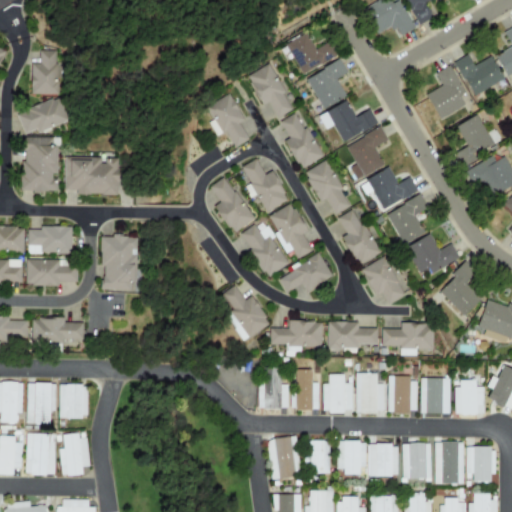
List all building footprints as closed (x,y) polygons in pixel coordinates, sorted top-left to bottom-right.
[(398,35),(411,29),(396,0),(392,0),(389,2),(388,0),(377,0),(360,8),(374,36),(393,26),(398,35)] [(422,3),(427,0),(403,0),(416,25),(430,18),(422,3)] [(493,56),(505,77),(511,72),(511,26),(502,33),(510,46),(493,56)] [(299,75),(333,57),(326,42),(313,49),(304,33),(283,44),(299,75)] [(28,94),(54,95),(55,51),(37,50),(37,64),(29,63),(28,94)] [(470,96),(502,80),(489,56),(471,66),(465,55),(452,62),(470,96)] [(320,110),(344,96),(334,79),(344,73),(337,60),(303,79),(320,110)] [(291,109),(266,64),(244,76),(261,105),(266,102),(275,118),(291,109)] [(437,120),(462,106),(458,97),(463,94),(448,66),(433,73),(440,86),(423,95),(437,120)] [(214,136),(224,131),(231,146),(251,136),(230,93),(203,106),(210,121),(207,122),(214,136)] [(21,134),(34,130),(35,132),(65,123),(58,98),(14,112),(21,134)] [(375,122),(366,108),(352,116),(343,102),(316,118),(324,131),(332,126),(341,142),(375,122)] [(278,122),(287,138),(283,141),(298,169),(320,157),(296,112),(278,122)] [(453,127),(464,147),(452,154),(458,165),(499,143),(492,129),(485,133),(475,115),(453,127)] [(353,167),(349,169),(356,180),(383,165),(372,146),(383,139),(376,127),(342,147),(353,167)] [(55,138),(20,137),(19,192),(55,192),(55,138)] [(511,184),(511,172),(504,156),(493,161),(491,157),(462,171),(467,181),(478,176),(489,196),(511,184)] [(116,195),(116,158),(62,158),(62,191),(74,190),(74,195),(116,195)] [(239,167),(248,183),(242,186),(248,197),(253,195),(263,212),(286,200),(270,171),(262,175),(253,159),(239,167)] [(301,173),(317,202),(324,198),(332,214),(347,206),(338,189),(339,189),(324,160),(301,173)] [(364,180),(380,210),(415,191),(407,176),(393,184),(385,169),(364,180)] [(217,202),(212,206),(230,233),(251,220),(223,176),(207,186),(217,202)] [(511,225),(506,231),(511,237),(511,192),(500,205),(511,215),(511,225)] [(400,245),(422,233),(412,215),(425,208),(418,195),(383,214),(400,245)] [(265,217),(274,233),(273,234),(284,254),(292,250),(296,258),(310,250),(300,232),(303,231),(287,204),(265,217)] [(376,254),(352,209),(335,218),(344,235),(340,236),(355,265),(376,254)] [(0,252),(21,252),(21,226),(0,226),(0,252)] [(237,234),(263,278),(286,264),(265,226),(255,232),(251,226),(237,234)] [(25,253),(69,254),(69,228),(25,227),(25,253)] [(429,274),(456,258),(448,244),(436,251),(427,234),(402,248),(416,274),(426,269),(429,274)] [(135,236),(99,236),(99,291),(135,291),(135,236)] [(303,292),(330,278),(317,254),(275,277),(284,293),(299,284),(303,292)] [(359,268),(372,296),(380,292),(385,304),(406,294),(396,271),(393,272),(385,256),(359,268)] [(0,284),(19,284),(18,259),(0,259),(0,284)] [(74,282),(74,260),(23,260),(23,285),(56,286),(56,282),(74,282)] [(435,290),(460,317),(483,295),(458,268),(435,290)] [(475,328),(482,330),(480,337),(506,344),(510,329),(511,329),(511,296),(508,307),(483,300),(475,328)] [(24,318),(0,318),(0,342),(24,342),(24,318)] [(81,323),(62,322),(62,319),(29,318),(29,343),(80,345),(81,323)] [(267,328),(267,344),(283,344),(283,355),(298,356),(298,347),(319,347),(319,322),(286,321),(286,328),(267,328)] [(325,322),(324,351),(354,352),(354,345),(374,345),(374,329),(355,328),(356,323),(325,322)] [(398,329),(379,329),(379,346),(397,346),(397,355),(413,356),(414,349),(431,349),(431,323),(398,323),(398,329)] [(511,370),(500,365),(494,379),(489,376),(484,387),(489,389),(484,400),(508,411),(511,402),(511,370)] [(256,409),(285,409),(285,385),(278,385),(278,368),(256,369),(256,409)] [(381,385),(374,385),(374,374),(353,373),(352,413),(380,414),(381,385)] [(320,412),(349,412),(349,384),(341,384),(341,375),(325,375),(325,384),(320,384),(320,412)] [(414,378),(385,377),(385,413),(413,413),(414,378)] [(446,413),(447,378),(417,378),(417,413),(446,413)] [(473,380),(457,380),(457,387),(451,387),(452,415),(481,414),(481,387),(474,388),(473,380)] [(0,422),(15,423),(15,413),(19,413),(20,383),(0,382),(0,422)] [(52,411),(53,384),(24,384),(24,424),(47,424),(47,411),(52,411)] [(57,385),(56,418),(83,418),(84,385),(57,385)] [(52,475),(53,435),(24,434),(23,474),(52,475)] [(84,439),(76,439),(75,434),(60,435),(61,449),(56,449),(59,477),(80,474),(79,467),(87,466),(84,439)] [(0,473),(11,474),(11,469),(18,469),(19,444),(11,444),(12,437),(0,436),(0,473)] [(267,479),(295,478),(294,438),(265,438),(267,479)] [(327,473),(326,441),(302,441),(303,474),(327,473)] [(334,441),(333,469),(341,469),(341,474),(357,474),(357,467),(362,467),(363,441),(334,441)] [(431,443),(432,484),(460,484),(460,442),(431,443)] [(365,477),(395,477),(395,444),(365,444),(365,477)] [(427,444),(399,444),(399,480),(427,479),(427,444)] [(490,447),(464,447),(464,482),(491,482),(490,447)] [(301,506),(301,511),(330,511),(330,491),(307,491),(307,506),(301,506)] [(402,511),(427,511),(427,502),(422,502),(422,493),(402,493),(402,511)] [(297,511),(297,494),(270,495),(270,510),(274,510),(274,511),(297,511)] [(465,503),(465,511),(494,511),(494,501),(486,501),(486,494),(470,494),(470,503),(465,503)] [(395,511),(395,497),(368,497),(367,511),(395,511)] [(333,498),(333,511),(362,511),(362,508),(354,507),(355,499),(333,498)] [(437,511),(462,511),(462,503),(454,504),(454,498),(437,498),(437,511)] [(91,511),(92,507),(86,507),(86,500),(56,500),(55,511),(91,511)] [(26,507),(26,502),(3,503),(3,511),(43,511),(43,506),(26,507)]
